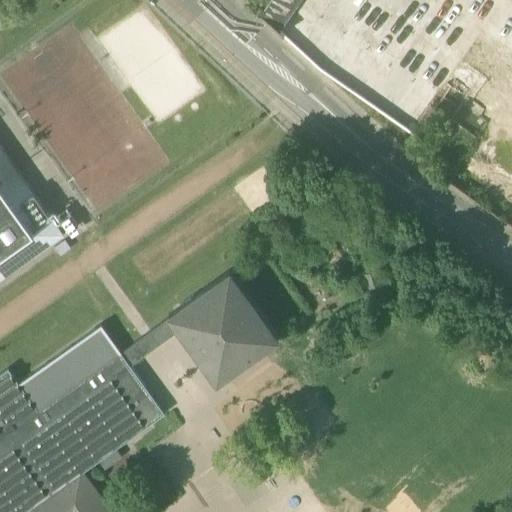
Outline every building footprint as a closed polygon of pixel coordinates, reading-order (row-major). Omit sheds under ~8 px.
[(263,0),(259,6),(259,5),(256,10),(255,11),(278,31),(299,0),(263,0)] [(467,100),(484,78),(464,64),(448,86),(467,100)] [(0,277),(62,233),(0,145),(0,277)] [(77,225),(65,209),(56,216),(67,232),(77,225)] [(169,314),(170,314),(179,327),(216,379),(275,337),(229,271),(169,314)] [(170,314),(120,351),(129,363),(179,327),(170,314)] [(101,323),(18,382),(37,408),(120,350),(101,323)] [(0,511),(110,511),(81,471),(163,412),(129,363),(120,351),(120,350),(37,408),(18,382),(8,367),(0,372),(0,511)]
